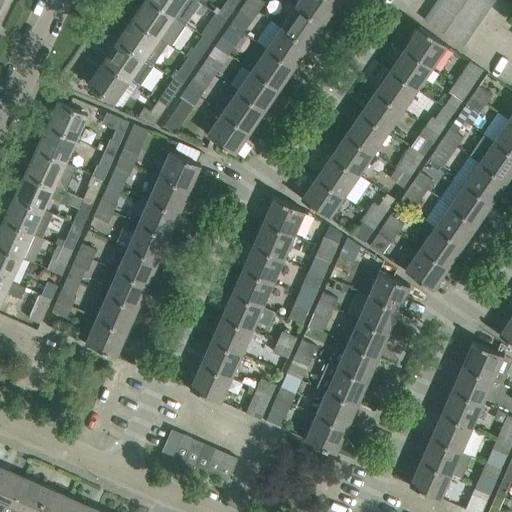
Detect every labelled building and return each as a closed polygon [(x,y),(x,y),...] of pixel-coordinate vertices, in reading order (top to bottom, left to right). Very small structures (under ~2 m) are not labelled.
[(144,0),(131,19),(167,44),(168,43),(171,45),(187,23),(173,14),(172,15),(150,0),(144,0)] [(201,2),(198,0),(150,0),(172,15),(173,14),(181,2),(194,12),(201,2)] [(225,20),(239,0),(226,0),(217,14),(225,20)] [(245,0),(245,1),(259,11),(265,1),(263,0),(245,0)] [(324,23),(296,4),(289,0),(287,0),(282,7),(290,13),(281,26),(309,45),(324,23)] [(324,23),(338,2),(335,0),(298,0),(296,4),(324,23)] [(451,23),(458,13),(439,0),(436,0),(431,9),(451,23)] [(439,0),(458,13),(465,3),(460,0),(439,0)] [(484,16),(490,6),(481,0),(466,0),(465,3),(484,16)] [(252,20),(259,11),(245,1),(239,10),(252,20)] [(477,26),(484,16),(465,3),(458,13),(477,26)] [(444,33),(451,23),(431,9),(424,19),(444,33)] [(470,36),(477,26),(458,13),(451,23),(470,36)] [(211,41),(225,20),(217,14),(202,35),(211,41)] [(116,41),(142,59),(150,47),(160,54),(167,44),(131,19),(116,41)] [(463,46),(470,36),(451,23),(444,33),(463,46)] [(294,67),(309,45),(281,26),(266,47),(294,67)] [(432,67),(447,45),(419,26),(418,27),(420,27),(405,48),(432,67)] [(196,63),(211,41),(202,35),(187,57),(196,63)] [(216,45),(229,54),(236,44),(222,35),(216,45)] [(139,86),(153,66),(142,59),(116,41),(102,62),(128,80),(129,79),(139,86)] [(256,41),(241,62),(251,69),(279,88),(294,67),(266,47),(256,41)] [(215,75),(229,54),(216,45),(201,66),(215,75)] [(418,88),(432,67),(405,48),(391,70),(418,88)] [(181,85),(196,63),(187,57),(172,79),(181,85)] [(475,80),(483,69),(469,60),(455,82),(468,91),(476,81),(475,80)] [(113,101),(128,80),(102,62),(87,83),(113,101)] [(200,97),(215,75),(201,66),(186,87),(200,97)] [(264,110),(279,88),(251,69),(236,91),(264,110)] [(388,73),(385,71),(378,80),(381,83),(376,91),(403,109),(418,88),(391,70),(388,73)] [(167,106),(181,85),(172,79),(158,100),(167,106)] [(449,91),(453,94),(455,95),(462,100),(468,91),(455,82),(449,91)] [(472,94),(486,104),(493,94),(479,84),(472,94)] [(194,106),(200,97),(186,87),(180,96),(194,106)] [(250,131),(264,110),(236,91),(222,112),(250,131)] [(388,131),(403,109),(376,91),(361,112),(388,131)] [(480,113),(486,104),(472,94),(466,103),(480,113)] [(48,126),(75,138),(86,115),(87,115),(87,114),(58,100),(57,101),(59,102),(48,126)] [(154,125),(167,106),(158,100),(151,111),(145,106),(137,118),(154,125)] [(114,156),(119,143),(129,121),(107,111),(102,123),(116,129),(112,138),(111,137),(104,152),(114,156)] [(235,153),(250,131),(222,112),(207,134),(235,153)] [(373,152),(374,152),(388,131),(361,112),(346,134),(373,152)] [(425,125),(439,134),(446,125),(438,119),(436,118),(432,115),(425,125)] [(511,152),(511,120),(508,118),(493,140),(511,152)] [(424,155),(439,134),(425,125),(410,146),(424,155)] [(64,162),(75,138),(48,126),(37,150),(64,162)] [(443,137),(457,146),(463,137),(450,127),(443,137)] [(382,158),(374,152),(373,152),(346,134),(332,155),(367,179),(382,158)] [(451,155),(457,146),(443,137),(437,146),(451,155)] [(507,181),(511,172),(511,152),(493,140),(479,161),(507,181)] [(409,177),(424,155),(410,146),(396,168),(409,177)] [(119,158),(134,164),(138,154),(124,147),(119,158)] [(75,167),(64,162),(37,150),(26,173),(64,191),(64,190),(66,191),(76,168),(75,167)] [(159,174),(190,188),(201,164),(169,150),(159,174)] [(109,168),(114,156),(104,152),(99,164),(97,163),(92,175),(103,180),(109,168)] [(352,201),(367,179),(332,155),(317,177),(344,195),(352,201)] [(130,175),(134,164),(119,158),(109,181),(110,182),(123,188),(128,175),(130,175)] [(492,202),(507,181),(479,161),(464,183),(492,202)] [(403,186),(409,177),(396,168),(389,177),(403,186)] [(414,180),(427,189),(434,179),(420,170),(414,180)] [(59,201),(64,191),(26,173),(15,197),(42,209),(48,196),(59,201)] [(179,212),(190,188),(159,174),(148,198),(179,212)] [(93,204),(103,180),(92,175),(88,185),(89,186),(83,200),(93,204)] [(329,217),(344,195),(317,177),(303,198),(302,197),(301,198),(329,217)] [(413,210),(427,189),(414,180),(399,201),(413,210)] [(117,201),(123,188),(110,182),(109,181),(98,205),(113,212),(118,201),(117,201)] [(477,224),(492,202),(464,183),(449,205),(477,224)] [(305,210),(278,198),(274,196),(263,220),(294,234),(305,210)] [(15,197),(4,221),(31,233),(41,238),(52,214),(42,209),(15,197)] [(169,236),(179,212),(148,198),(138,222),(169,236)] [(82,228),(93,204),(83,200),(73,223),(82,228)] [(380,220),(387,210),(373,201),(366,211),(380,220)] [(109,222),(113,212),(98,205),(94,216),(109,222)] [(462,245),(477,224),(449,205),(434,226),(462,245)] [(374,229),(380,220),(366,211),(360,219),(374,229)] [(384,223),(398,232),(404,222),(391,213),(384,223)] [(284,258),(294,234),(263,220),(253,244),(284,258)] [(0,247),(20,257),(31,233),(4,221),(0,229),(0,247)] [(158,260),(169,236),(138,222),(127,246),(158,260)] [(72,252),(82,228),(73,223),(62,246),(58,244),(57,245),(72,252)] [(334,252),(343,233),(329,223),(319,245),(334,252)] [(392,241),(398,232),(384,223),(378,232),(392,241)] [(448,267),(462,245),(434,226),(420,248),(448,267)] [(77,253),(93,259),(97,249),(82,242),(77,253)] [(273,282),(284,258),(253,244),(242,268),(273,282)] [(344,244),(339,254),(354,261),(358,250),(344,244)] [(62,274),(72,252),(57,245),(48,268),(62,274)] [(330,262),(334,252),(319,245),(315,255),(330,262)] [(148,284),(158,260),(127,246),(117,270),(148,284)] [(0,276),(9,281),(9,280),(20,257),(0,247),(0,276)] [(433,288),(448,267),(420,248),(405,269),(433,288)] [(88,270),(93,259),(77,253),(67,277),(80,282),(86,269),(88,270)] [(263,306),(273,282),(242,268),(232,292),(263,306)] [(313,300),(324,276),(309,269),(298,293),(313,300)] [(137,308),(148,284),(117,270),(106,294),(137,308)] [(410,285),(393,277),(379,271),(368,295),(399,309),(410,285)] [(26,287),(9,280),(9,281),(0,276),(0,300),(5,290),(21,298),(26,287)] [(74,295),(80,282),(67,277),(57,300),(72,307),(76,296),(74,295)] [(42,295),(51,299),(57,285),(48,281),(42,295)] [(318,302),(333,308),(338,297),(323,291),(318,302)] [(252,330),(263,306),(232,292),(221,316),(252,330)] [(304,322),(313,300),(298,293),(288,315),(304,322)] [(40,323),(51,299),(39,294),(29,318),(40,323)] [(127,332),(137,308),(106,294),(96,318),(127,332)] [(389,333),(399,309),(368,295),(358,319),(389,333)] [(67,317),(72,307),(57,300),(52,310),(67,317)] [(323,332),(333,308),(318,302),(308,325),(323,332)] [(242,354),(252,330),(221,316),(211,340),(242,354)] [(511,316),(500,333),(499,333),(499,334),(511,342),(511,316)] [(116,356),(127,332),(96,318),(85,342),(116,356)] [(378,357),(389,333),(358,319),(347,343),(378,357)] [(293,347),(297,336),(282,330),(278,341),(293,347)] [(297,349),(312,356),(318,345),(302,338),(297,349)] [(231,378),(242,354),(211,340),(200,364),(231,378)] [(288,357),(293,347),(278,341),(273,351),(288,357)] [(505,376),(496,372),(504,354),(473,341),(462,364),(493,378),(502,382),(505,376)] [(368,380),(378,357),(347,343),(336,367),(368,380)] [(308,366),(312,356),(297,349),(292,359),(308,366)] [(368,380),(336,367),(328,363),(317,387),(326,391),(357,404),(368,380)] [(220,401),(231,378),(200,364),(189,388),(220,401)] [(482,402),(493,378),(462,364),(451,388),(482,402)] [(271,394),(275,384),(261,377),(256,388),(271,394)] [(276,397),(292,403),(296,393),(281,386),(276,397)] [(260,419),(271,394),(256,388),(246,412),(259,418),(260,419)] [(472,426),(482,402),(451,388),(441,412),(472,426)] [(346,428),(357,404),(326,391),(315,415),(346,428)] [(281,428),(292,403),(276,397),(265,421),(266,422),(267,421),(281,428)] [(461,450),(462,450),(472,426),(441,412),(430,436),(461,450)] [(511,444),(511,443),(511,415),(507,413),(497,437),(511,444)] [(336,452),(346,428),(315,415),(305,439),(336,452)] [(173,455),(183,433),(172,428),(162,450),(173,455)] [(183,460),(193,438),(183,433),(173,455),(183,460)] [(470,454),(462,450),(461,450),(430,436),(420,460),(451,474),(460,478),(470,454)] [(506,456),(511,444),(497,437),(492,449),(506,456)] [(194,464),(204,442),(193,438),(183,460),(194,464)] [(205,469),(215,447),(204,442),(194,464),(205,469)] [(216,474),(225,452),(215,447),(205,469),(216,474)] [(216,474),(228,479),(237,457),(225,452),(216,474)] [(440,498),(451,474),(420,460),(409,484),(440,498)] [(0,468),(0,511),(8,511),(24,477),(1,468),(2,466),(1,466),(0,468)] [(504,496),(511,477),(511,472),(506,470),(496,492),(504,496)] [(490,491),(495,481),(480,474),(476,485),(490,491)] [(36,511),(47,488),(25,478),(25,477),(24,476),(24,477),(8,511),(36,511)] [(472,511),(480,511),(490,491),(476,485),(465,509),(472,511)] [(63,511),(70,498),(48,488),(48,487),(47,486),(47,488),(36,511),(63,511)] [(496,492),(490,506),(498,509),(498,508),(504,496),(496,492)] [(91,511),(93,508),(71,498),(72,497),(71,497),(70,498),(63,511),(91,511)]
